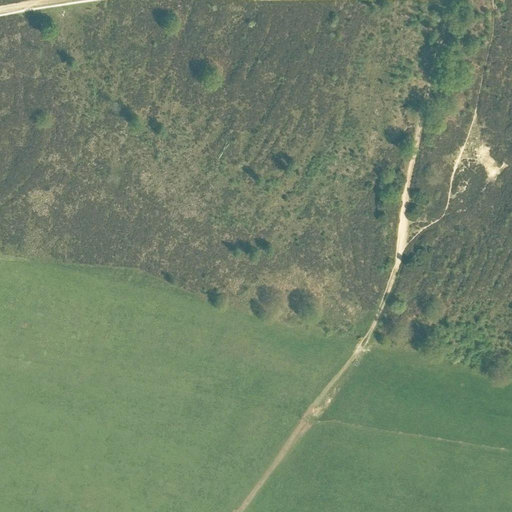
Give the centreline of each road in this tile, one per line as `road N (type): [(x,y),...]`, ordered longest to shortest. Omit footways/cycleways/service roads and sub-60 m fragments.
road 1 (track): [(240,511),(365,343),(400,250)]
road 2 (track): [(400,250),(404,199),(452,0)]
